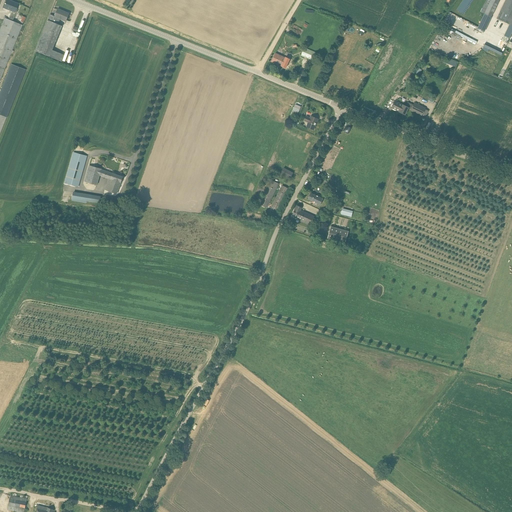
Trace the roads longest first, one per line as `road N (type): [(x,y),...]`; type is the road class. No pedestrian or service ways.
road 1 (unclassified): [(135,511),(249,307),(283,215),(342,106)]
road 2 (unclassified): [(342,106),(72,0)]
road 3 (unclassified): [(511,172),(342,106)]
road 4 (track): [(127,511),(0,487)]
